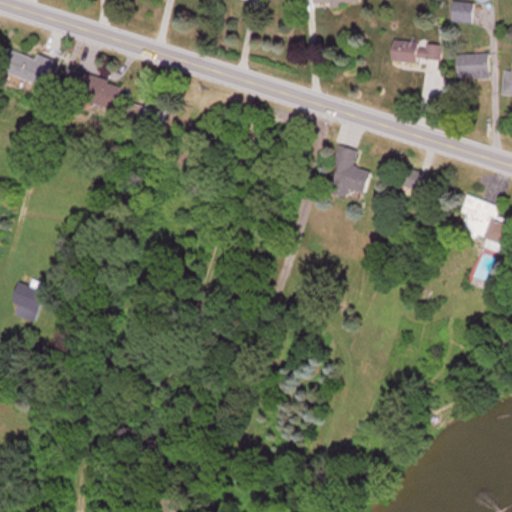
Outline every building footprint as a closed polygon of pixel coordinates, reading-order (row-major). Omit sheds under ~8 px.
[(477,5),(456,3),(454,24),(475,26),(477,5)] [(444,64),(445,45),(397,43),(396,62),(444,64)] [(43,57),(41,62),(15,53),(8,74),(50,89),(59,63),(43,57)] [(493,56),(461,56),(461,81),(493,81),(493,56)] [(127,90),(101,83),(94,106),(120,114),(127,90)] [(134,113),(140,135),(170,126),(164,104),(134,113)] [(356,192),(369,196),(375,174),(358,170),(363,153),(346,148),(334,194),(354,200),(356,192)] [(429,190),(429,172),(401,172),(401,190),(429,190)] [(458,215),(488,226),(483,239),(511,249),(511,224),(501,221),(505,210),(465,196),(458,215)] [(49,293),(22,285),(15,306),(22,308),(19,318),(39,324),(49,293)]
